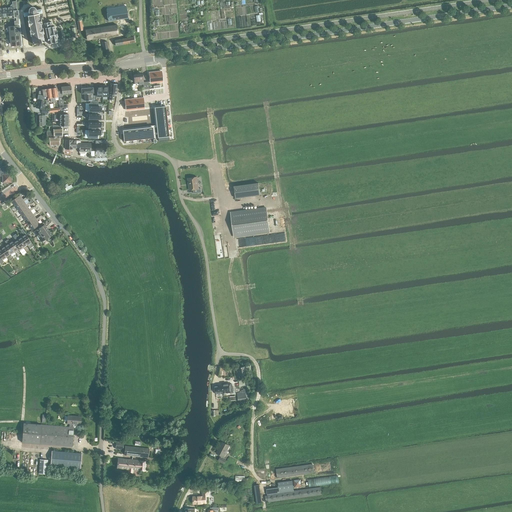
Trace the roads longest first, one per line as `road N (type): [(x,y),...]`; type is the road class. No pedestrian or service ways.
road 1 (unclassified): [(103,511),(101,286),(25,181)]
road 2 (unclassified): [(254,406),(256,364),(218,347),(204,247),(175,166),(162,154),(120,149)]
road 3 (tertiary): [(217,49),(511,5)]
road 4 (track): [(511,367),(257,398)]
road 5 (track): [(265,101),(294,248)]
